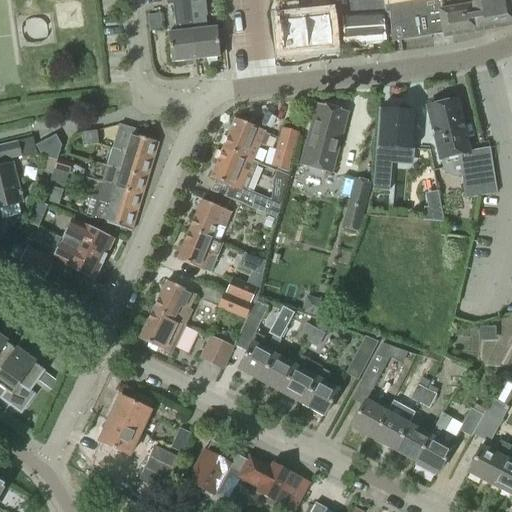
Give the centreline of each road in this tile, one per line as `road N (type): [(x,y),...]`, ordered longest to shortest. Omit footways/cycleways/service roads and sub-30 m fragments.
road 1 (residential): [(430,511),(117,350),(109,326)]
road 2 (residential): [(209,94),(411,69),(486,56),(511,43)]
road 3 (residential): [(109,326),(209,94)]
road 4 (residential): [(68,511),(50,455),(109,326)]
road 5 (residential): [(209,94),(177,102),(142,95),(129,0)]
road 6 (residential): [(109,326),(0,266)]
